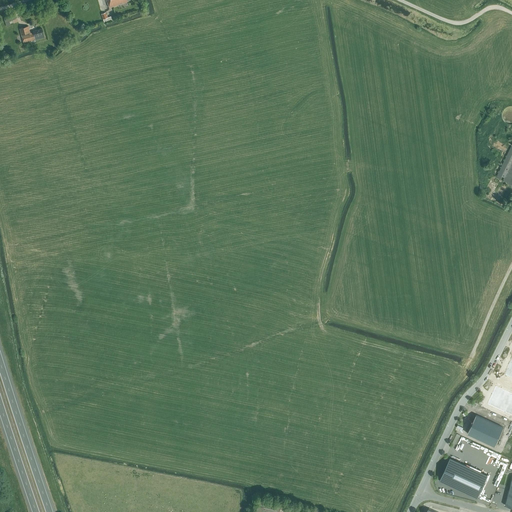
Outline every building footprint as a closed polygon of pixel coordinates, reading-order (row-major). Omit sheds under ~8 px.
[(107,18),(105,12),(101,14),(104,23),(112,20),(111,16),(107,18)] [(10,25),(9,21),(16,19),(14,15),(4,18),(5,22),(6,22),(7,26),(10,25)] [(30,33),(28,26),(20,28),(23,43),(35,40),(44,37),(42,28),(33,31),(33,32),(30,33)] [(511,106),(510,106),(509,106),(508,107),(507,107),(506,108),(505,108),(504,109),(503,110),(503,111),(502,112),(502,113),(502,114),(502,115),(502,116),(502,117),(502,118),(502,119),(503,120),(504,121),(504,122),(505,122),(505,123),(506,123),(507,123),(507,124),(508,124),(509,124),(510,124),(511,124),(511,106)] [(511,184),(511,144),(496,177),(511,184)] [(511,392),(497,387),(489,405),(511,414),(511,392)] [(476,415),(468,433),(495,446),(504,428),(476,415)] [(451,457),(440,481),(477,498),(488,475),(451,457)]
